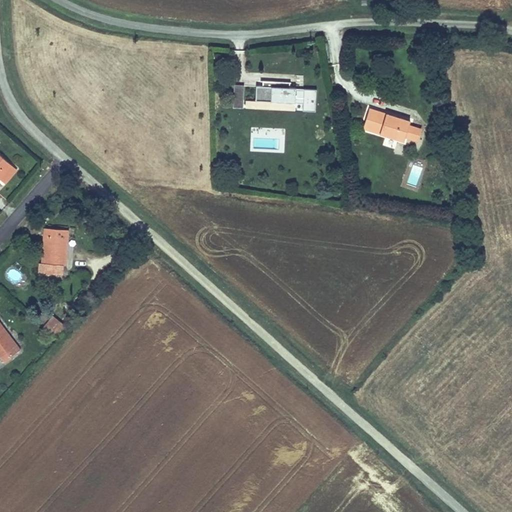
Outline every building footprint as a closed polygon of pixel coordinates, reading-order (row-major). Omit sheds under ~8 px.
[(267,88),(261,87),(260,103),(299,106),(315,107),(316,91),(293,90),(294,85),(267,83),(267,88)] [(231,108),(244,108),(243,85),(231,85),(231,108)] [(299,113),(299,106),(260,103),(259,110),(299,113)] [(414,122),(374,110),(367,131),(408,143),(409,140),(413,127),(414,122)] [(413,127),(409,140),(420,143),(423,131),(413,127)] [(0,181),(2,179),(8,184),(19,171),(0,154),(0,181)] [(40,263),(39,273),(64,275),(65,266),(67,266),(70,230),(45,229),(43,264),(40,263)] [(66,326),(54,314),(45,324),(48,327),(57,336),(66,326)] [(0,359),(5,355),(9,361),(22,351),(0,320),(0,359)] [(51,348),(60,338),(57,336),(48,327),(39,337),(51,348)]
